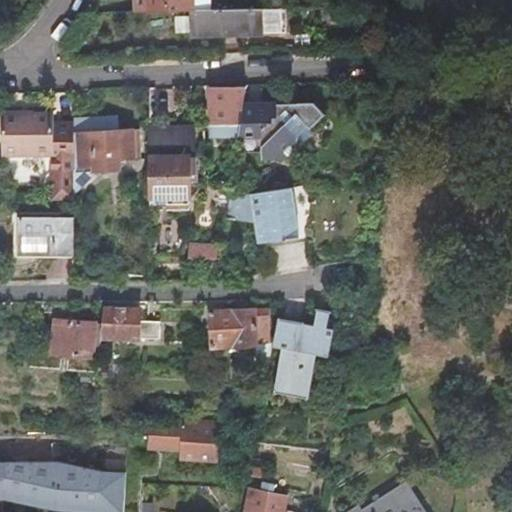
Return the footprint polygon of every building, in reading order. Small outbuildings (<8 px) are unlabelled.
[(190,12),(191,12),(191,0),(134,0),(135,14),(190,12)] [(261,9),(191,12),(190,12),(191,37),(261,34),(261,9)] [(242,105),(245,87),(206,88),(206,124),(239,124),(242,105)] [(312,104),(264,105),(265,121),(260,121),(260,105),(242,105),(239,124),(234,153),(261,153),(260,160),(286,160),(295,151),(295,139),(283,127),(295,116),(313,134),(323,124),(323,116),(312,104)] [(20,114),(0,113),(1,157),(52,157),(52,168),(50,168),(50,202),(73,202),(73,194),(73,163),(73,135),(72,125),(52,125),(52,115),(20,115),(20,114)] [(73,135),(73,163),(73,194),(81,195),(82,182),(92,182),(92,173),(117,171),(117,163),(139,161),(136,131),(115,133),(115,120),(87,122),(88,135),(73,135)] [(88,135),(87,122),(72,123),(72,125),(73,135),(88,135)] [(169,128),(150,128),(151,159),(151,198),(187,198),(187,136),(169,136),(169,128)] [(289,189),(227,197),(223,219),(252,224),(263,225),(265,243),(296,239),(289,189)] [(18,252),(73,253),(73,219),(18,218),(18,252)] [(255,244),(265,243),(263,225),(252,224),(255,244)] [(217,249),(206,247),(204,258),(215,260),(217,249)] [(139,319),(137,301),(102,302),(100,337),(161,336),(160,318),(139,319)] [(268,309),(208,310),(208,345),(254,345),(255,342),(268,342),(268,309)] [(302,323),(278,318),(274,343),(283,345),(274,385),(308,393),(318,353),(328,355),(333,330),(327,329),(330,317),(305,311),(302,323)] [(95,325),(55,321),(53,355),(93,358),(95,325)] [(220,424),(182,425),(182,422),(165,422),(165,434),(149,433),(149,449),(173,450),(182,450),(182,458),(221,458),(220,424)] [(122,509),(125,475),(101,474),(60,465),(0,465),(0,496),(6,496),(55,506),(119,509),(122,509)] [(274,486),(262,483),(261,493),(249,491),(245,511),(283,511),(286,498),(273,495),(274,486)] [(359,506),(349,511),(425,511),(408,483),(362,511),(359,506)] [(119,511),(119,509),(55,506),(6,496),(0,496),(0,503),(6,504),(44,511),(119,511)]
